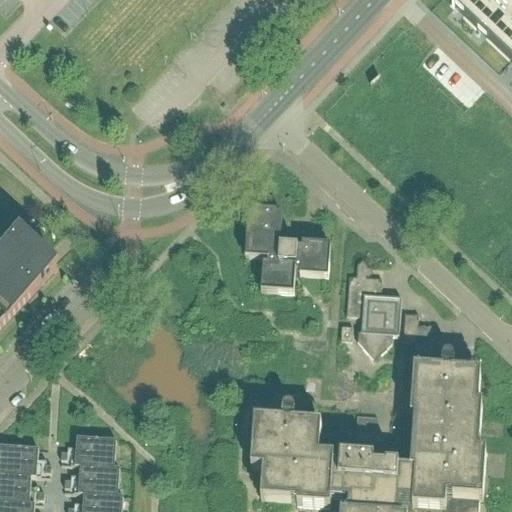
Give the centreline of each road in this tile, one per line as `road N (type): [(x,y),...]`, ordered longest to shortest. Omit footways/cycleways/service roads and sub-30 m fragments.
road 1 (residential): [(511,348),(265,116)]
road 2 (tertiary): [(0,124),(75,192),(133,211),(185,198),(237,155),(238,144)]
road 3 (tertiary): [(238,144),(164,178),(119,176),(83,162),(0,90)]
road 4 (tertiary): [(265,116),(377,0)]
road 5 (residential): [(0,397),(105,280)]
